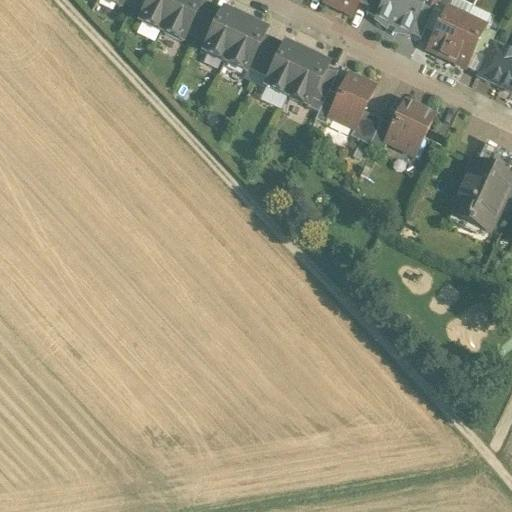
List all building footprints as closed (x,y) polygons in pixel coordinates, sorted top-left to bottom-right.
[(99,0),(120,10),(123,3),(124,0),(99,0)] [(137,0),(134,8),(145,13),(151,0),(137,0)] [(151,0),(145,13),(140,24),(161,34),(176,0),(151,0)] [(176,0),(161,34),(182,44),(187,33),(201,5),(201,3),(195,0),(176,0)] [(359,0),(326,0),(324,5),(351,18),(358,3),(359,0)] [(359,0),(358,3),(369,8),(372,0),(359,0)] [(385,0),(372,0),(369,8),(365,15),(376,21),(385,0)] [(425,0),(385,0),(376,21),(387,26),(386,28),(396,33),(397,31),(408,36),(421,9),(425,0)] [(201,5),(187,33),(197,39),(211,10),(201,5)] [(421,9),(408,36),(419,41),(423,32),(432,14),(421,9)] [(432,14),(423,32),(434,38),(446,14),(435,9),(432,14)] [(211,10),(197,39),(208,44),(222,15),(211,10)] [(434,38),(427,53),(446,62),(466,20),(447,12),(446,14),(434,38)] [(238,21),(223,13),(222,15),(208,44),(203,55),(224,65),(246,20),(240,17),(238,21)] [(265,34),(250,26),(252,23),(246,20),(224,65),(245,75),(262,39),(265,34)] [(485,30),(466,20),(446,62),(466,71),(473,55),(484,32),(485,30)] [(484,32),(473,55),(483,60),(490,47),(494,37),(484,32)] [(262,39),(249,68),(259,73),(273,44),(262,39)] [(273,44),(259,73),(270,78),(284,50),(273,44)] [(511,59),(511,57),(490,47),(483,60),(475,76),(498,87),(511,59)] [(300,55),(285,48),(284,50),(270,78),(265,89),(286,99),(308,54),(302,52),(300,55)] [(314,57),(308,54),(286,99),(307,109),(326,70),(327,68),(312,61),(314,57)] [(511,59),(498,87),(511,93),(511,59)] [(326,70),(312,99),(323,104),(328,93),(337,75),(326,70)] [(373,91),(347,79),(338,98),(328,120),(329,120),(353,132),(362,115),(373,91)] [(323,104),(314,122),(325,128),(329,120),(328,120),(338,98),(328,93),(323,104)] [(392,130),(384,146),(386,147),(413,160),(432,119),(403,105),(392,130)] [(379,124),(362,115),(353,132),(349,140),(367,149),(379,124)] [(392,130),(379,124),(367,149),(381,155),(386,147),(384,146),(392,130)] [(511,175),(511,158),(486,146),(477,166),(509,182),(511,175)] [(511,183),(477,166),(474,165),(449,216),(487,235),(511,184),(511,183)]
